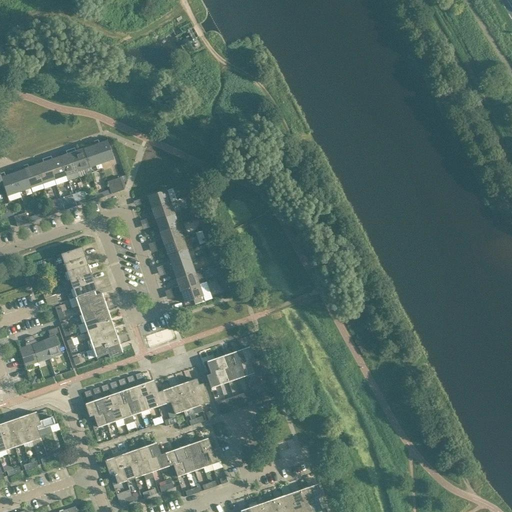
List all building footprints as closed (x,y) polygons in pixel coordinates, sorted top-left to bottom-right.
[(113,160),(106,140),(99,143),(98,140),(94,141),(101,164),(113,160)] [(90,146),(83,149),(89,168),(101,164),(94,141),(89,143),(90,146)] [(91,173),(83,149),(75,151),(74,148),(70,150),(78,172),(85,170),(87,175),(91,174),(91,173)] [(67,154),(59,157),(66,176),(68,181),(79,177),(78,172),(70,150),(66,151),(67,154)] [(66,176),(59,157),(52,159),(51,156),(47,158),(48,162),(54,180),(66,176)] [(54,180),(48,162),(47,158),(42,159),(43,162),(36,165),(42,184),(44,189),(56,185),(54,180)] [(42,184),(36,165),(29,167),(27,164),(23,166),(31,188),(42,184)] [(31,188),(23,166),(19,167),(20,170),(12,173),(19,192),(31,188)] [(19,192),(12,173),(5,175),(4,172),(0,173),(0,176),(3,185),(7,196),(19,192)] [(124,190),(119,178),(107,182),(110,190),(111,194),(124,190)] [(170,202),(166,190),(144,198),(145,203),(148,202),(151,209),(170,202)] [(52,215),(64,211),(63,206),(60,198),(48,202),(52,215)] [(174,214),(170,202),(151,209),(154,217),(151,218),(152,222),(174,214)] [(29,223),(25,212),(14,217),(17,227),(29,223)] [(178,226),(174,214),(152,222),(154,226),(156,225),(159,233),(178,226)] [(183,224),(178,226),(159,233),(162,240),(159,241),(160,245),(182,238),(182,237),(187,235),(183,224)] [(187,249),(182,238),(160,245),(162,250),(165,249),(167,256),(187,249)] [(61,257),(53,259),(55,266),(63,263),(84,256),(81,247),(60,254),(61,257)] [(191,261),(187,249),(167,256),(170,263),(167,264),(168,269),(191,261)] [(87,265),(84,256),(63,263),(66,272),(87,265)] [(195,273),(191,261),(168,269),(170,273),(173,272),(176,280),(195,273)] [(90,273),(87,265),(66,272),(69,281),(90,273)] [(202,270),(195,273),(176,280),(178,287),(175,288),(177,292),(199,284),(206,282),(202,270)] [(93,282),(90,273),(69,281),(72,289),(93,282)] [(96,291),(93,282),(72,289),(75,298),(94,291),(96,291)] [(199,284),(177,292),(178,296),(181,295),(184,303),(187,302),(203,297),(199,284)] [(95,295),(94,291),(75,298),(78,306),(90,302),(92,306),(104,302),(101,293),(95,295)] [(55,295),(45,298),(48,307),(58,304),(55,295)] [(203,297),(187,302),(188,307),(205,301),(203,297)] [(107,310),(104,302),(92,306),(90,302),(78,306),(81,315),(93,310),(95,315),(107,310)] [(110,319),(107,310),(95,315),(93,310),(81,315),(84,324),(96,319),(98,323),(110,319)] [(113,328),(110,319),(98,323),(96,319),(84,324),(87,332),(99,328),(101,332),(113,328)] [(55,334),(58,332),(57,328),(48,330),(50,335),(51,335),(52,337),(43,340),(50,358),(62,354),(55,334)] [(116,336),(113,328),(101,332),(99,328),(87,332),(90,341),(102,336),(104,340),(116,336)] [(50,358),(43,340),(35,343),(34,341),(35,340),(33,336),(29,337),(38,363),(50,358)] [(119,345),(116,336),(104,340),(102,336),(90,341),(93,349),(105,345),(107,349),(119,345)] [(38,363),(29,337),(25,339),(26,343),(27,343),(28,345),(19,349),(25,367),(38,363)] [(122,354),(119,345),(107,349),(105,345),(93,349),(96,358),(108,354),(109,358),(122,354)] [(245,362),(241,364),(245,376),(255,373),(253,370),(264,366),(261,357),(254,360),(254,359),(250,347),(241,350),(245,362)] [(245,362),(241,350),(233,353),(237,365),(233,367),(237,379),(245,376),(241,364),(245,362)] [(237,365),(233,353),(224,356),(228,368),(224,370),(228,382),(237,379),(233,367),(237,365)] [(228,368),(224,356),(215,359),(220,371),(216,373),(220,385),(228,382),(224,370),(228,368)] [(220,371),(215,359),(206,362),(210,374),(206,375),(211,388),(220,385),(216,373),(220,371)] [(196,378),(187,381),(192,394),(196,392),(200,405),(209,402),(203,383),(199,385),(196,378)] [(154,381),(145,384),(149,396),(153,394),(158,407),(166,404),(162,390),(158,392),(154,381)] [(192,394),(187,381),(179,384),(183,397),(187,395),(192,408),(200,405),(196,392),(192,394)] [(149,396),(145,384),(136,387),(141,399),(145,397),(149,410),(158,407),(153,394),(149,396)] [(179,384),(170,387),(175,400),(179,398),(183,411),(192,408),(187,395),(183,397),(179,384)] [(141,399),(136,387),(128,389),(132,402),(137,400),(141,412),(149,410),(145,397),(141,399)] [(175,400),(170,387),(162,390),(166,404),(171,402),(175,414),(183,411),(179,398),(175,400)] [(132,402),(128,389),(119,392),(124,405),(128,403),(132,415),(141,412),(137,400),(132,402)] [(132,415),(128,403),(124,405),(119,392),(111,395),(115,408),(119,406),(123,418),(125,424),(134,421),(132,415)] [(115,408),(111,395),(102,398),(107,410),(111,409),(115,421),(123,418),(119,406),(115,408)] [(107,410),(102,398),(94,401),(98,413),(102,412),(106,424),(115,421),(111,409),(107,410)] [(98,413),(94,401),(85,404),(89,417),(93,416),(97,427),(106,424),(102,412),(98,413)] [(36,412),(27,415),(32,427),(27,429),(32,441),(40,438),(36,426),(40,425),(36,412)] [(40,438),(41,438),(40,437),(52,433),(50,426),(55,425),(52,417),(47,418),(45,412),(37,415),(36,412),(40,425),(36,426),(40,438)] [(32,427),(27,415),(19,418),(23,430),(19,432),(23,444),(32,441),(27,429),(32,427)] [(202,416),(195,418),(197,424),(204,422),(202,416)] [(23,430),(19,418),(10,421),(15,433),(10,435),(15,447),(23,444),(19,432),(23,430)] [(197,424),(195,418),(189,420),(191,426),(197,424)] [(15,433),(10,421),(2,424),(6,436),(2,438),(6,450),(15,447),(10,435),(15,433)] [(208,438),(199,442),(203,454),(207,452),(211,465),(220,462),(216,449),(212,450),(208,438)] [(203,454),(199,442),(191,445),(195,457),(199,455),(203,468),(211,465),(207,452),(203,454)] [(161,455),(157,444),(157,443),(148,446),(152,458),(156,457),(160,469),(169,466),(165,453),(161,455)] [(195,457),(191,445),(182,447),(186,460),(190,458),(195,471),(203,468),(199,455),(195,457)] [(152,458),(148,446),(139,449),(143,461),(147,460),(152,472),(160,469),(156,457),(152,458)] [(186,460),(182,447),(174,450),(178,463),(182,461),(186,474),(195,471),(190,458),(186,460)] [(143,461),(139,449),(131,452),(135,464),(139,463),(143,475),(152,472),(147,460),(143,461)] [(178,463),(174,450),(165,453),(169,466),(173,465),(177,477),(186,474),(182,461),(178,463)] [(135,464),(131,452),(122,455),(126,467),(130,466),(135,478),(143,475),(139,463),(135,464)] [(126,467),(122,455),(114,458),(118,470),(122,469),(126,481),(135,478),(130,466),(126,467)] [(118,470),(114,458),(105,461),(109,474),(113,472),(117,484),(126,481),(122,469),(118,470)] [(15,474),(13,469),(12,469),(11,466),(8,467),(9,470),(7,471),(9,476),(15,474)] [(322,497),(317,484),(308,488),(313,500),(308,501),(312,511),(317,511),(322,510),(318,499),(322,497)] [(313,500),(308,488),(300,491),(304,503),(300,504),(302,511),(312,511),(308,501),(313,500)] [(304,503),(300,491),(291,493),(296,506),(292,507),(293,511),(302,511),(300,504),(304,503)] [(296,506),(291,493),(283,496),(287,509),(283,510),(284,511),(293,511),(292,507),(296,506)] [(287,509),(283,496),(274,499),(279,511),(277,511),(284,511),(283,510),(287,509)] [(277,511),(279,511),(274,499),(266,502),(269,511),(277,511)] [(269,511),(266,502),(257,505),(259,511),(269,511)]
